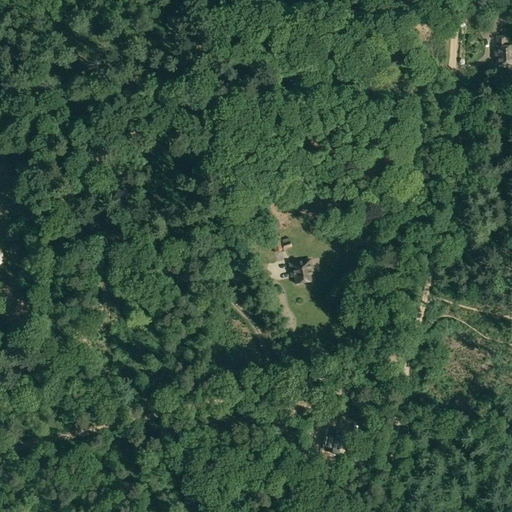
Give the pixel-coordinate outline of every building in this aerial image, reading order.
[(511,63),(511,46),(506,47),(506,36),(497,36),(497,47),(498,64),(511,63)] [(282,251),(280,241),(273,242),(275,252),(282,251)] [(284,251),(292,248),(290,241),(281,244),(284,251)] [(311,271),(313,271),(311,264),(303,265),(302,261),(289,263),(292,276),(294,276),(296,284),(313,281),(311,271)] [(329,432),(326,451),(338,454),(342,434),(329,432)]
